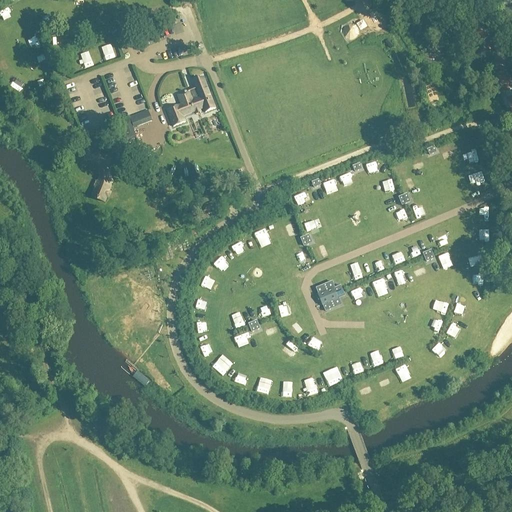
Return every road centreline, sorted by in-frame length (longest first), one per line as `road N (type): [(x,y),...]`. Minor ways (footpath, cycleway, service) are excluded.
road 1 (unknown): [(259,200),(381,143),(419,144),(488,122)]
road 2 (track): [(0,254),(70,433)]
